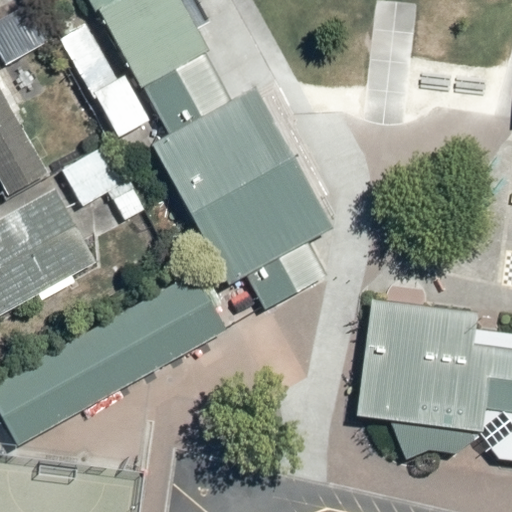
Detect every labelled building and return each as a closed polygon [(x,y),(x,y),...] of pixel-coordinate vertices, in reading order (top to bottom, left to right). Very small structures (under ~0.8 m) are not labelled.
[(28,0),(14,0),(0,8),(0,42),(13,65),(53,42),(28,0)] [(198,81),(154,0),(68,0),(132,116),(198,81)] [(0,176),(8,190),(55,163),(0,67),(0,176)] [(228,81),(128,134),(202,274),(302,221),(228,81)] [(0,318),(43,297),(47,304),(86,284),(77,266),(97,256),(62,187),(0,219),(0,318)] [(0,419),(190,322),(161,266),(0,348),(0,419)] [(511,330),(336,304),(322,399),(511,426),(511,330)]
